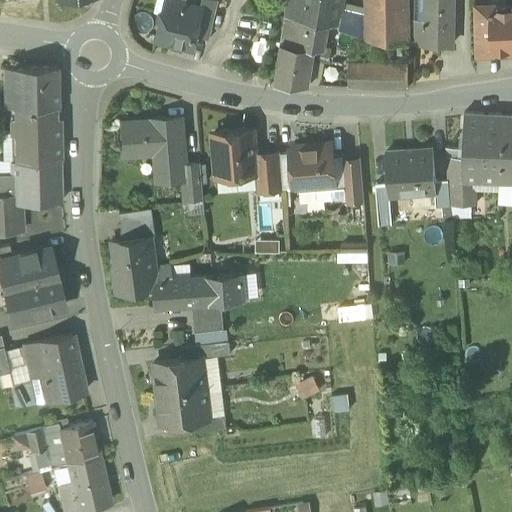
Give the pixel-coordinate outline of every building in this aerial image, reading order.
[(155,0),(153,10),(159,11),(164,8),(166,0),(173,0),(182,2),(185,3),(185,0),(155,0)] [(173,0),(166,0),(164,8),(165,7),(173,9),(181,5),(182,2),(173,0)] [(196,34),(209,38),(218,0),(200,0),(200,6),(203,7),(196,34)] [(287,0),(285,17),(317,21),(319,0),(287,0)] [(337,25),(340,27),(342,8),(343,0),(319,0),(317,21),(329,23),(337,25)] [(367,38),(407,42),(406,0),(366,0),(367,15),(367,38)] [(412,43),(452,43),(453,0),(425,0),(425,18),(414,18),(412,18),(412,42),(412,43)] [(414,0),(414,18),(425,18),(425,0),(414,0)] [(157,37),(192,45),(194,34),(196,34),(203,7),(200,6),(185,3),(182,2),(181,5),(173,9),(165,7),(164,8),(159,11),(157,19),(160,25),(157,37)] [(473,6),(474,36),(489,36),(488,9),(490,9),(490,5),(473,6)] [(358,12),(342,8),(340,27),(341,28),(355,33),(358,12)] [(511,10),(493,11),(493,8),(490,9),(488,9),(489,36),(489,42),(495,41),(495,51),(511,50),(511,10)] [(367,15),(358,12),(355,33),(367,38),(367,15)] [(329,23),(317,21),(285,17),(275,81),(308,83),(311,65),(309,65),(311,58),(314,44),(324,46),(329,23)] [(489,36),(474,36),(475,54),(495,53),(495,51),(495,41),(489,42),(489,36)] [(311,58),(321,60),(324,46),(314,44),(311,58)] [(311,65),(308,83),(320,83),(324,60),(321,60),(311,58),(309,65),(311,65)] [(348,85),(408,87),(409,64),(349,62),(348,85)] [(4,106),(10,106),(58,105),(57,65),(51,65),(3,66),(4,106)] [(58,107),(58,105),(10,106),(10,108),(16,108),(17,118),(10,118),(10,132),(17,132),(18,160),(59,159),(58,117),(54,117),(53,107),(58,107)] [(471,177),(498,179),(499,115),(499,112),(464,111),(463,146),(461,177),(471,177)] [(511,115),(499,115),(498,179),(511,179),(511,115)] [(162,151),(164,178),(184,177),(185,177),(184,163),(185,163),(181,116),(153,118),(153,119),(121,122),(124,154),(151,152),(162,151)] [(217,174),(218,174),(255,171),(257,171),(255,152),(253,128),(213,132),(217,174)] [(1,133),(2,160),(11,161),(11,160),(18,160),(17,132),(10,132),(1,133)] [(295,183),(300,183),(333,180),(330,154),(329,143),(292,146),(295,183)] [(448,179),(450,203),(469,203),(477,203),(477,189),(477,187),(470,186),(471,177),(461,177),(463,146),(446,145),(448,179)] [(389,181),(390,194),(391,194),(408,193),(408,190),(434,188),(435,188),(435,180),(432,147),(430,147),(431,149),(404,152),(404,150),(386,151),(389,181)] [(257,187),(257,188),(283,186),(280,150),(255,152),(257,171),(255,171),(257,187)] [(162,151),(151,152),(154,179),(164,178),(162,151)] [(343,153),(330,154),(333,180),(300,183),(301,199),(334,196),(334,197),(346,196),(342,159),(343,159),(343,153)] [(346,196),(346,199),(364,197),(360,157),(343,159),(342,159),(346,196)] [(61,199),(59,159),(18,160),(11,160),(11,161),(10,175),(11,201),(19,201),(61,199)] [(0,175),(10,175),(11,161),(2,160),(0,160),(0,175)] [(184,177),(186,200),(204,197),(201,162),(185,163),(184,163),(185,177),(184,177)] [(257,187),(255,171),(218,174),(219,186),(223,190),(257,187)] [(0,230),(20,229),(19,201),(11,201),(10,175),(0,175),(0,230)] [(477,187),(477,189),(497,190),(498,179),(471,177),(470,186),(477,187)] [(434,188),(435,206),(450,205),(450,203),(448,179),(435,180),(435,188),(434,188)] [(511,179),(498,179),(497,190),(497,203),(511,203),(511,179)] [(375,182),(378,224),(393,223),(391,194),(390,194),(389,181),(375,182)] [(408,190),(408,193),(409,208),(435,206),(434,188),(408,190)] [(204,212),(204,197),(186,200),(187,213),(204,212)] [(470,218),(469,203),(450,203),(450,205),(451,217),(470,218)] [(117,211),(120,238),(149,235),(154,235),(150,206),(117,211)] [(117,290),(154,286),(156,285),(155,278),(153,264),(149,235),(120,238),(111,240),(117,290)] [(255,237),(255,250),(279,250),(279,237),(255,237)] [(340,250),(368,249),(367,240),(340,240),(340,250)] [(0,245),(0,257),(12,255),(9,244),(0,245)] [(7,298),(12,318),(31,313),(34,315),(49,311),(51,308),(64,305),(58,281),(62,280),(59,269),(55,270),(49,247),(36,250),(33,249),(18,253),(16,255),(0,259),(0,271),(2,281),(7,280),(11,297),(7,298)] [(404,248),(387,250),(388,263),(405,262),(404,248)] [(368,249),(340,250),(336,250),(336,261),(369,260),(368,249)] [(153,264),(155,278),(173,277),(171,263),(171,262),(153,264)] [(190,262),(171,263),(173,277),(191,276),(191,275),(190,262)] [(257,270),(242,271),(244,295),(259,295),(257,270)] [(191,276),(173,277),(155,278),(156,285),(154,286),(155,305),(244,298),(244,295),(242,271),(191,275),(191,276)] [(339,320),(373,316),(372,301),(337,305),(339,320)] [(193,306),(195,331),(222,328),(220,305),(193,306)] [(195,331),(196,343),(216,341),(222,340),(222,328),(195,331)] [(38,341),(51,398),(85,390),(71,333),(38,341)] [(217,353),(218,353),(230,352),(228,339),(222,340),(216,341),(217,353)] [(38,341),(22,345),(31,384),(36,401),(51,398),(38,341)] [(181,345),(182,357),(202,354),(202,355),(217,353),(216,341),(196,343),(181,345)] [(0,372),(9,370),(4,349),(3,345),(0,345),(0,372)] [(22,345),(4,349),(9,370),(18,405),(26,403),(22,386),(31,384),(22,345)] [(218,353),(217,353),(202,355),(205,385),(221,383),(218,353)] [(154,360),(158,391),(205,385),(202,355),(202,354),(182,357),(154,360)] [(294,382),(301,397),(320,388),(312,373),(294,382)] [(225,413),(221,383),(205,385),(209,415),(225,413)] [(22,386),(26,403),(36,401),(31,384),(22,386)] [(209,415),(205,385),(158,391),(161,422),(189,418),(209,416),(209,415)] [(348,392),(332,393),(333,410),(349,409),(348,392)] [(189,418),(191,430),(226,426),(225,413),(209,415),(209,416),(189,418)] [(92,420),(59,427),(67,462),(99,454),(92,420)] [(48,467),(67,462),(59,427),(58,422),(41,427),(45,448),(31,451),(34,464),(37,463),(39,470),(40,470),(48,467)] [(30,447),(31,451),(45,448),(41,427),(26,431),(30,447)] [(30,447),(26,431),(9,435),(13,451),(30,447)] [(66,511),(110,502),(99,454),(67,462),(67,465),(71,484),(59,487),(65,511),(66,511)] [(54,468),(59,487),(71,484),(67,465),(54,468)] [(24,475),(30,493),(46,489),(40,470),(39,470),(24,475)] [(387,487),(372,489),(374,505),(390,502),(387,487)]
